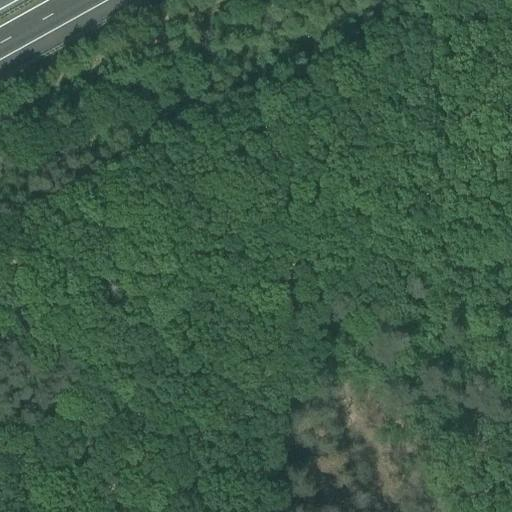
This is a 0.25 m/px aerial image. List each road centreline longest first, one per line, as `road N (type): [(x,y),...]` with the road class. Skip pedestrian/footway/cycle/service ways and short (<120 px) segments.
road 1 (track): [(497,0),(97,201),(0,261)]
road 2 (track): [(0,126),(227,0)]
